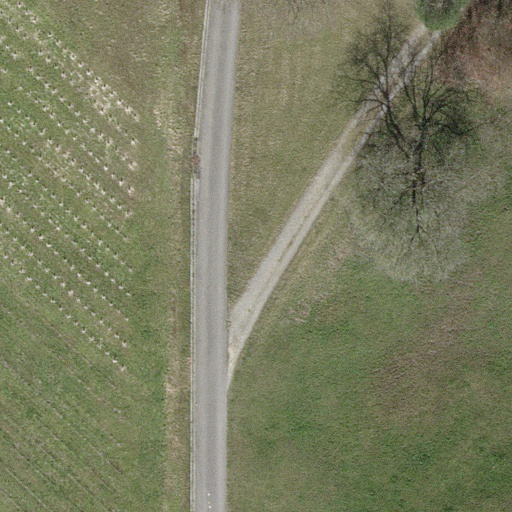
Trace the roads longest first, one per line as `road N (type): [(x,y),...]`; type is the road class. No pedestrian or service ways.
road 1 (track): [(229,0),(211,350),(215,511)]
road 2 (track): [(211,350),(457,0)]
